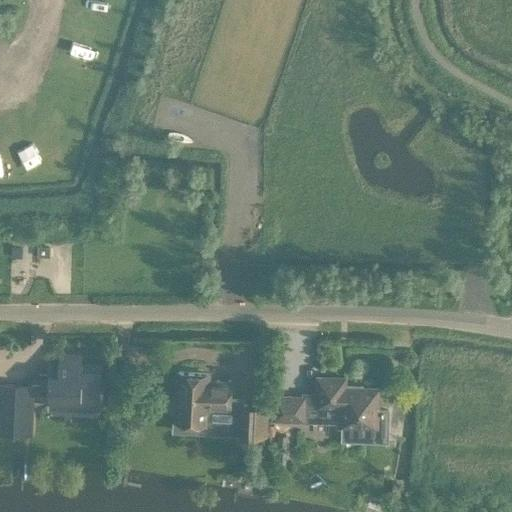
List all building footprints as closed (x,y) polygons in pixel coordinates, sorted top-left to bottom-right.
[(82,355),(58,354),(57,364),(46,363),(46,373),(39,373),(39,385),(47,386),(47,397),(78,399),(78,409),(100,410),(100,391),(103,391),(103,385),(101,385),(102,366),(81,365),(82,355)] [(169,405),(169,409),(171,413),(175,415),(174,421),(206,423),(207,407),(228,408),(230,382),(208,381),(208,375),(177,373),(176,400),(172,402),(169,405)] [(386,408),(377,407),(377,389),(344,388),(344,378),(316,377),(316,408),(340,408),(339,427),(342,428),(341,440),(361,441),(362,428),(376,428),(376,426),(386,426),(386,408)] [(0,384),(0,432),(30,434),(32,386),(0,384)] [(273,420),(303,421),(303,397),(274,396),(273,420)] [(237,432),(237,434),(263,435),(265,406),(239,405),(238,406),(242,406),(241,433),(237,432)]
